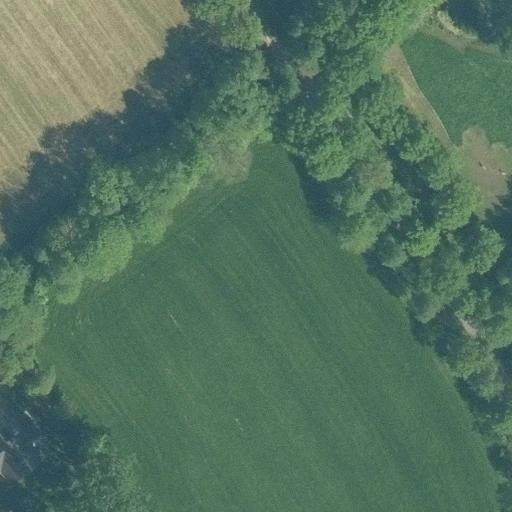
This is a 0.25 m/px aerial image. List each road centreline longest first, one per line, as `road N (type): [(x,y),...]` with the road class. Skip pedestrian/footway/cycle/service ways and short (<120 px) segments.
road 1 (unclassified): [(511,400),(465,317),(242,0)]
road 2 (track): [(288,65),(0,296)]
